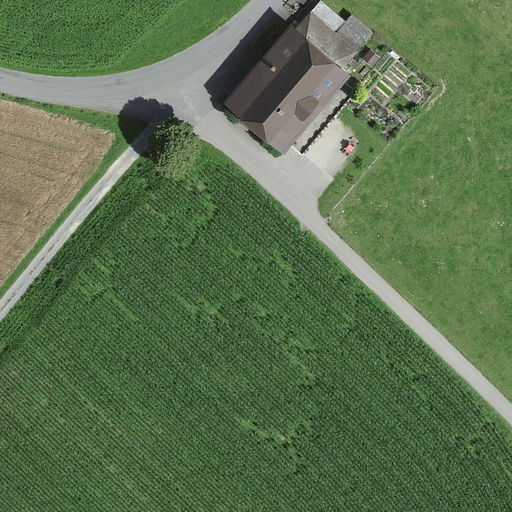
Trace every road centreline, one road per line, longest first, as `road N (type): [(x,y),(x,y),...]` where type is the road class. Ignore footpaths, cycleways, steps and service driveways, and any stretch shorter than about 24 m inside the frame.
road 1 (unclassified): [(511,417),(170,92)]
road 2 (track): [(0,322),(156,130),(170,92)]
road 3 (unclassified): [(0,83),(137,102),(170,92)]
road 4 (unclassified): [(170,92),(201,79),(274,0)]
